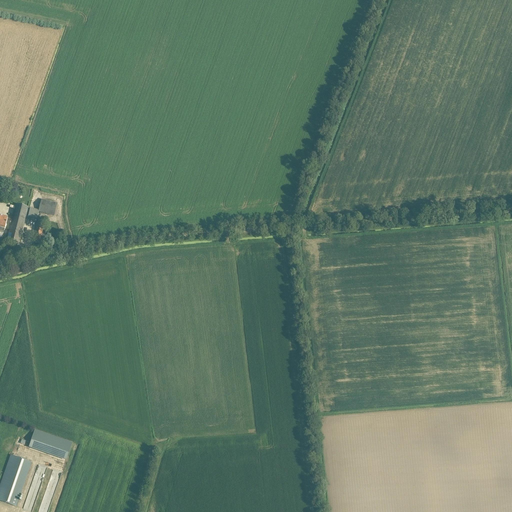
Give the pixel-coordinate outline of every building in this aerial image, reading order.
[(39,210),(39,211),(54,215),(57,204),(42,200),(39,210)] [(16,205),(7,240),(19,243),(24,225),(26,217),(31,218),(37,219),(39,211),(39,210),(16,205)] [(45,220),(38,219),(33,240),(40,242),(45,220)] [(66,460),(72,443),(35,430),(29,447),(66,460)] [(0,501),(16,507),(28,472),(32,462),(11,455),(8,465),(0,486),(0,501)] [(31,484),(24,509),(32,511),(39,486),(31,484)]
